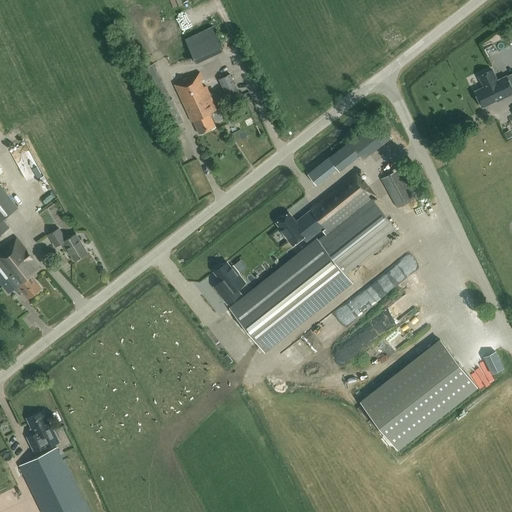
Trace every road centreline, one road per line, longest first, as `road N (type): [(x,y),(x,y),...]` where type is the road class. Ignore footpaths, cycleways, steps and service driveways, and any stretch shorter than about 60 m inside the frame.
road 1 (unclassified): [(0,379),(384,74)]
road 2 (unclassified): [(511,339),(384,74)]
road 3 (unclassified): [(384,74),(479,0)]
